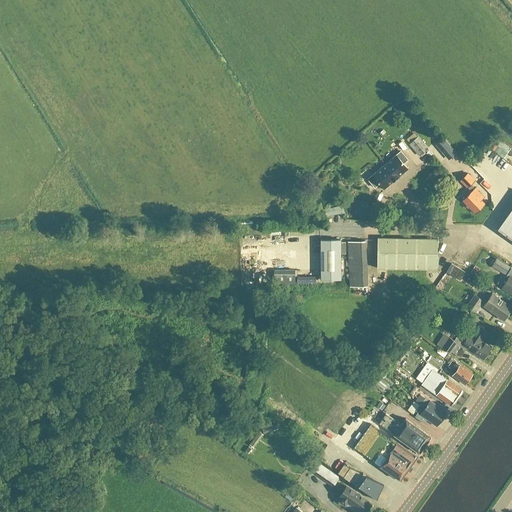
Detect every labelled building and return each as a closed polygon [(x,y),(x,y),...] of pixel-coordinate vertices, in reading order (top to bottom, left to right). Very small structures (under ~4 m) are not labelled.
[(410,144),(420,156),(428,149),(417,137),(410,144)] [(436,145),(449,160),(457,154),(444,139),(436,145)] [(401,152),(384,166),(396,180),(399,177),(408,169),(403,164),(408,160),(401,152)] [(504,170),(508,167),(502,159),(498,162),(504,170)] [(384,166),(367,180),(375,188),(379,184),(383,190),(393,182),(396,180),(384,166)] [(418,185),(424,190),(434,177),(428,172),(418,185)] [(475,213),(484,204),(480,200),(483,197),(471,184),(474,180),(467,174),(460,180),(472,192),(463,201),(475,213)] [(350,214),(357,214),(358,203),(351,202),(350,214)] [(338,208),(326,212),(327,218),(339,214),(338,208)] [(496,231),(505,237),(511,226),(511,215),(509,213),(496,231)] [(438,239),(377,238),(377,268),(437,269),(438,239)] [(340,240),(320,240),(321,280),(341,280),(340,240)] [(367,286),(365,241),(348,242),(350,287),(367,286)] [(496,259),(492,267),(505,274),(509,267),(496,259)] [(273,271),(273,283),(295,283),(295,271),(273,271)] [(511,293),(511,276),(510,276),(507,281),(503,287),(503,288),(511,293)] [(504,320),(511,308),(511,307),(492,294),(484,306),(504,320)] [(475,313),(483,301),(474,295),(466,307),(475,313)] [(477,324),(471,334),(470,333),(462,346),(483,360),(492,347),(483,342),(489,332),(477,324)] [(439,341),(436,345),(450,354),(451,352),(457,344),(454,341),(449,338),(444,345),(439,341)] [(406,347),(396,341),(382,361),(392,368),(403,352),(406,347)] [(442,365),(430,356),(427,361),(438,370),(442,365)] [(416,379),(422,383),(432,370),(434,368),(427,363),(416,379)] [(465,384),(469,380),(470,380),(472,377),(472,376),(472,374),(467,371),(467,370),(463,367),(462,367),(456,363),(452,368),(456,371),(453,376),(465,384)] [(451,406),(462,391),(447,380),(432,370),(422,383),(422,385),(451,406)] [(378,378),(375,380),(383,389),(386,386),(378,378)] [(437,426),(442,419),(441,418),(442,417),(443,417),(446,413),(421,394),(415,402),(419,406),(415,411),(437,426)] [(418,452),(430,436),(405,419),(401,425),(386,414),(378,424),(418,452)] [(263,433),(279,428),(277,423),(262,429),(263,433)] [(250,445),(254,448),(263,435),(259,432),(250,445)] [(367,457),(399,480),(416,456),(384,434),(367,457)] [(305,455),(307,449),(300,447),(298,453),(305,455)] [(366,476),(363,473),(362,474),(350,468),(344,464),(337,473),(343,477),(354,486),(373,499),(375,497),(376,499),(383,484),(366,476)] [(360,511),(368,502),(349,488),(338,502),(345,506),(347,503),(359,511),(360,511)]
